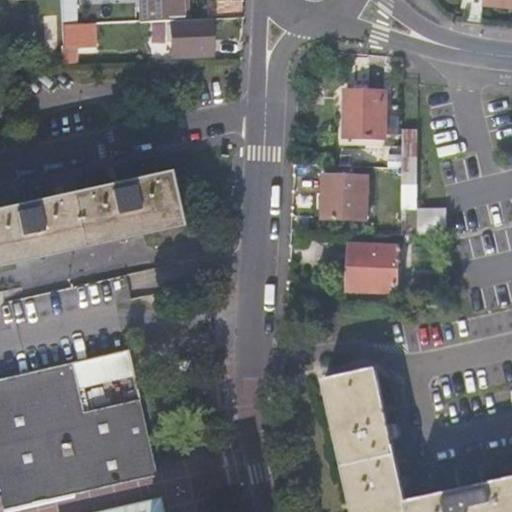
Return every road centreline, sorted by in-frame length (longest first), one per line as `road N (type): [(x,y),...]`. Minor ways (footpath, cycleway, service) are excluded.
road 1 (residential): [(264,116),(250,388),(276,511)]
road 2 (residential): [(264,116),(0,169)]
